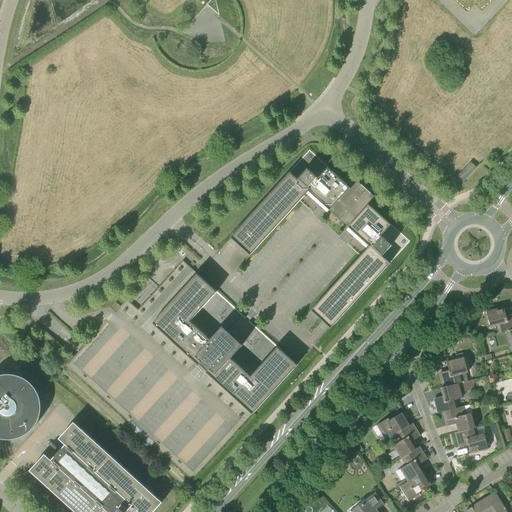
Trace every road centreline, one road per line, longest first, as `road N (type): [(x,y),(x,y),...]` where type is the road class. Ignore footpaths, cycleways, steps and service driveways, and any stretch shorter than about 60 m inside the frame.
road 1 (unclassified): [(0,296),(49,297),(105,280),(180,206),(322,110)]
road 2 (secondary): [(448,254),(213,511)]
road 3 (secondary): [(252,511),(463,270)]
road 4 (unclassified): [(452,227),(322,110)]
road 5 (residential): [(456,501),(410,373)]
road 6 (unclassified): [(322,110),(361,44),(367,0)]
